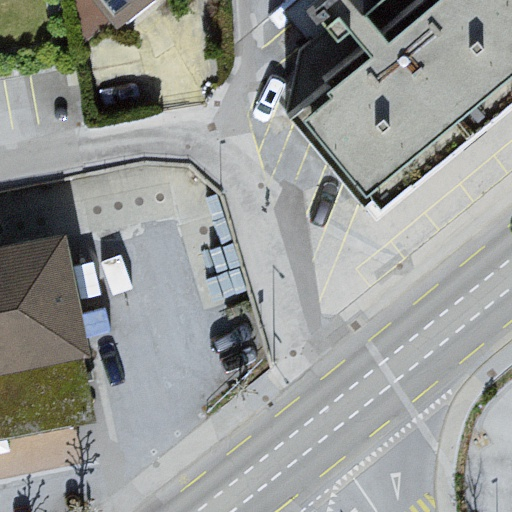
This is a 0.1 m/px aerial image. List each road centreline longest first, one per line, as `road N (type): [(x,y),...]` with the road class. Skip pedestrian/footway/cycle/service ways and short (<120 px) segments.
road 1 (residential): [(332,411),(299,359),(243,175),(222,155),(185,135),(149,135),(0,163)]
road 2 (secondary): [(511,265),(332,411)]
